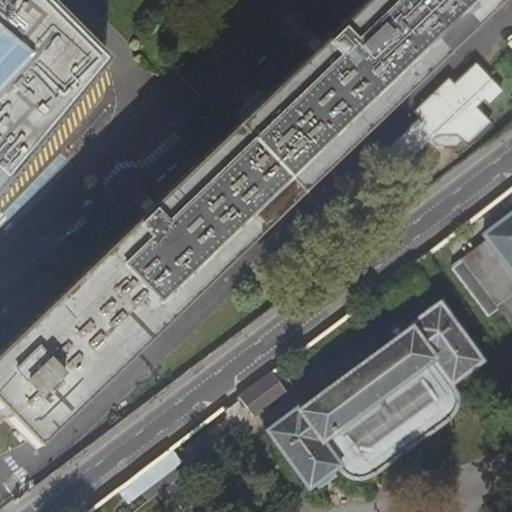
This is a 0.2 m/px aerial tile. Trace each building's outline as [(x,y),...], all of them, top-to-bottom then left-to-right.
[(144,214),(0,351),(0,421),(4,418),(32,449),(503,0),(369,0),(317,49),(151,207),(144,214)] [(0,0),(0,167),(16,152),(23,159),(101,61),(35,0),(0,0)] [(419,121),(361,178),(371,189),(393,168),(398,173),(436,136),(457,136),(468,147),(489,127),(474,111),(484,102),(489,108),(501,96),(475,69),(453,90),(448,84),(414,116),(419,121)] [(144,214),(151,207),(136,191),(137,184),(134,178),(127,173),(122,174),(116,177),(114,181),(113,189),(116,195),(121,197),(124,197),(144,214)] [(511,215),(511,214),(484,235),(511,274),(511,293),(498,305),(511,323),(511,215)] [(458,233),(430,255),(441,270),(469,249),(458,233)] [(427,257),(415,267),(418,272),(425,267),(429,272),(435,268),(427,257)] [(412,269),(379,293),(394,312),(426,288),(412,269)] [(294,408),(262,432),(307,491),(323,479),(333,471),(334,473),(337,471),(339,474),(342,477),(345,479),(349,480),(353,481),(357,480),(362,479),(366,477),(448,420),(447,418),(450,416),(452,413),(453,410),(455,406),(455,403),(455,399),(454,395),(453,392),(451,388),(454,386),(452,384),(481,363),(438,303),(405,328),(406,329),(296,410),(294,408)] [(272,375),(239,400),(252,416),(285,392),(272,375)]
